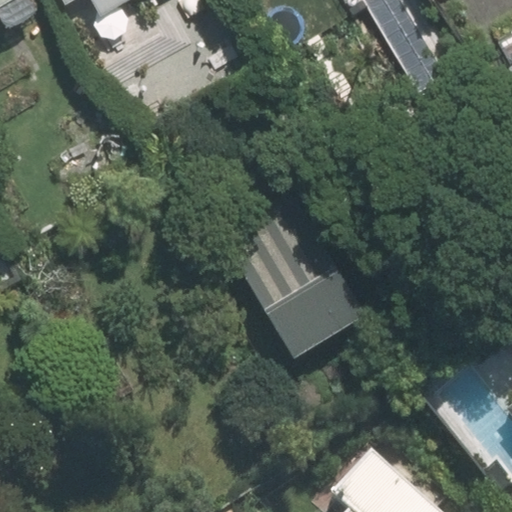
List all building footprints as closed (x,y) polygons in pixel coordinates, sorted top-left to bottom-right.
[(55,0),(57,2),(60,0),(83,0),(91,13),(114,0),(55,0)] [(511,48),(496,57),(511,85),(511,48)] [(359,307),(289,192),(210,240),(280,355),(359,307)] [(511,390),(499,401),(511,417),(511,390)] [(412,511),(359,457),(313,502),(321,511),(412,511)]
